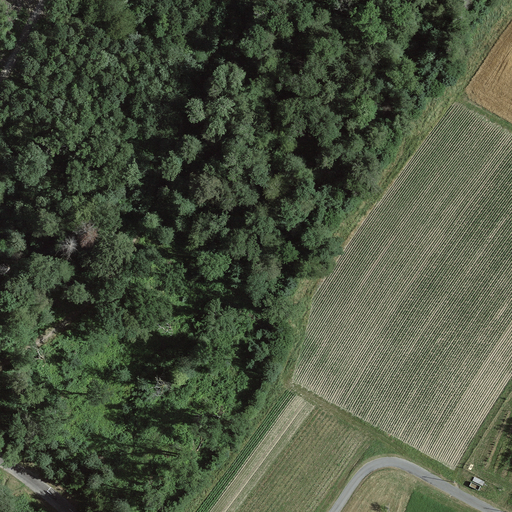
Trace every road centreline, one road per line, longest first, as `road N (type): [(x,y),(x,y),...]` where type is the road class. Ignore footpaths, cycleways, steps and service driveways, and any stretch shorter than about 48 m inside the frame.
road 1 (track): [(230,0),(137,218),(0,377)]
road 2 (track): [(304,332),(251,420),(179,511)]
road 3 (unclassified): [(335,511),(361,473),(391,461),(500,511)]
road 4 (track): [(434,0),(404,127)]
